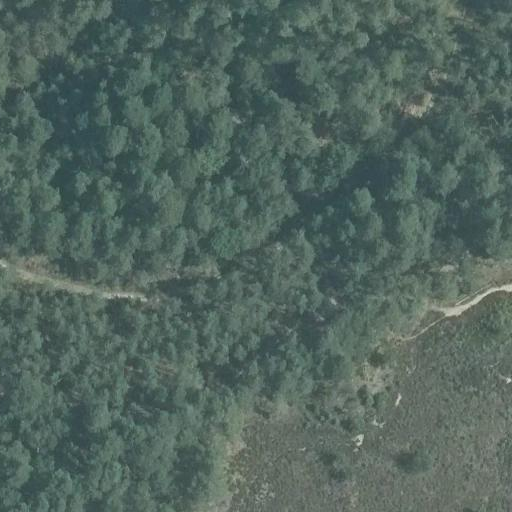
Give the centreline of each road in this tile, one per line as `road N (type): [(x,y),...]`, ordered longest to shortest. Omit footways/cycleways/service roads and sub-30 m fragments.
road 1 (track): [(0,272),(142,301),(204,289),(258,263),(385,165),(416,129),(466,0)]
road 2 (track): [(123,0),(139,47),(167,77),(261,145),(302,231)]
road 3 (track): [(511,227),(429,279),(326,309)]
